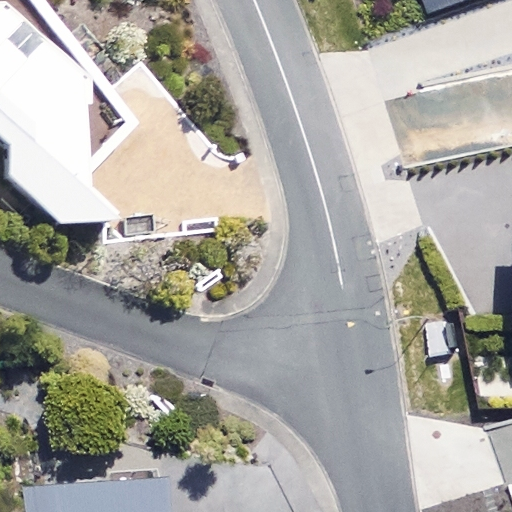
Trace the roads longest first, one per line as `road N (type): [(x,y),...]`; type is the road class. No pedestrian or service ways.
road 1 (residential): [(365,407),(306,136),(258,0)]
road 2 (residential): [(365,407),(0,277)]
